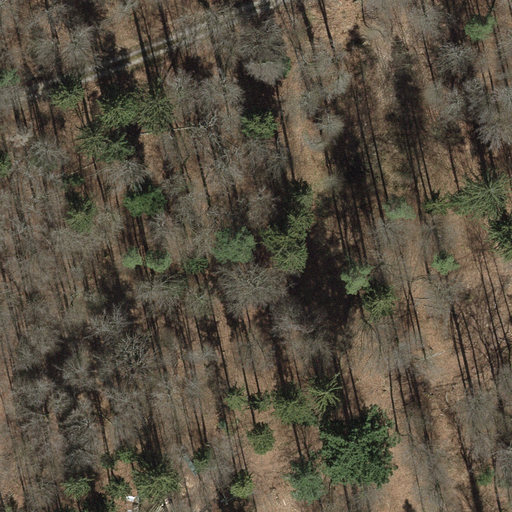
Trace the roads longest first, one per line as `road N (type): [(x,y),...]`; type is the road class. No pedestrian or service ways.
road 1 (track): [(0,102),(282,0)]
road 2 (track): [(337,511),(366,461),(450,392),(511,355)]
